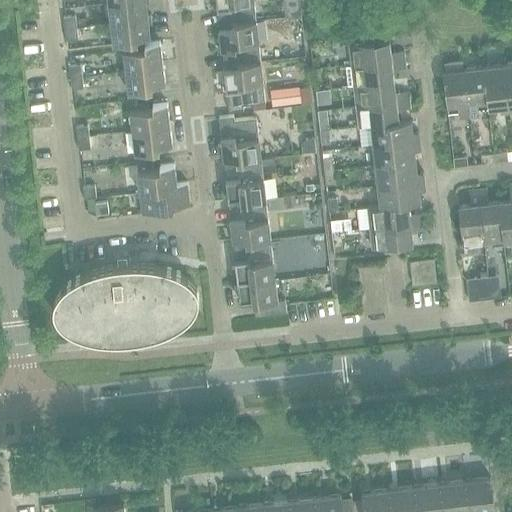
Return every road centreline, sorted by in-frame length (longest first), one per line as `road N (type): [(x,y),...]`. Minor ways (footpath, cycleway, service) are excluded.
road 1 (residential): [(205,223),(82,233),(70,221),(44,0)]
road 2 (tertiary): [(223,387),(511,352)]
road 3 (residential): [(219,344),(456,317)]
road 4 (residential): [(205,223),(189,0)]
road 5 (residential): [(20,405),(0,198)]
road 6 (tertiary): [(20,405),(223,387)]
road 7 (residential): [(456,317),(439,178)]
road 8 (residential): [(439,178),(422,44)]
road 9 (residential): [(219,344),(205,223)]
